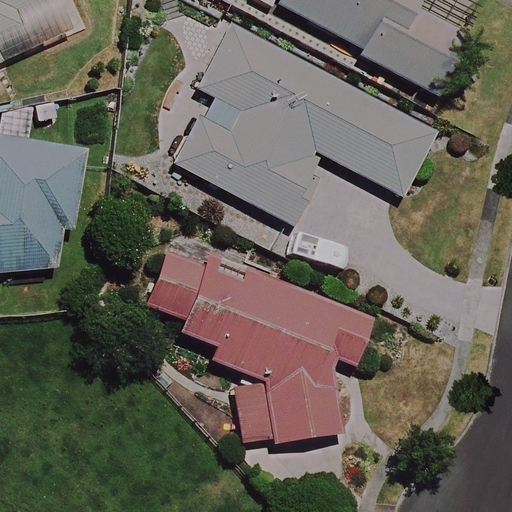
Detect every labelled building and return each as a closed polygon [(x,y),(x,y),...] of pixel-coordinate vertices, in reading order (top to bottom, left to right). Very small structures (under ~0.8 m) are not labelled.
[(0,0),(0,36),(58,10),(53,0),(0,0)] [(411,16),(418,0),(255,0),(360,54),(356,61),(437,103),(467,44),(411,16)] [(430,134),(228,31),(196,95),(209,102),(174,172),(289,231),(323,163),(396,200),(430,134)] [(0,277),(56,272),(54,249),(76,246),(80,146),(0,142),(0,277)] [(367,324),(164,255),(145,312),(180,324),(175,339),(211,352),(206,366),(254,382),(255,390),(233,392),(237,449),(334,442),(328,362),(352,370),(367,324)]
